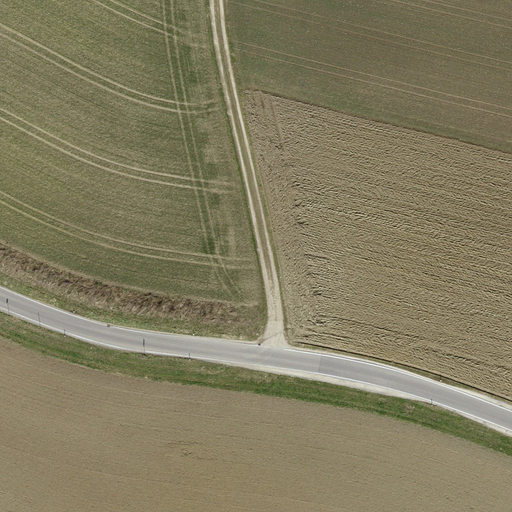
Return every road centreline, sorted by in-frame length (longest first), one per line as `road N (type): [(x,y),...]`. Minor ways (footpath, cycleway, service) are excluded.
road 1 (unclassified): [(0,296),(140,341),(411,384),(511,420)]
road 2 (track): [(278,358),(215,0)]
